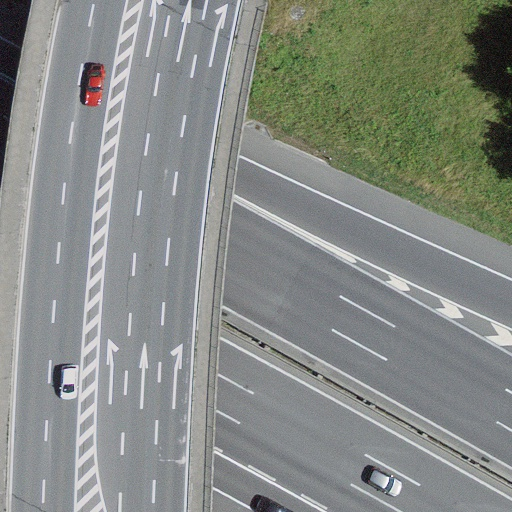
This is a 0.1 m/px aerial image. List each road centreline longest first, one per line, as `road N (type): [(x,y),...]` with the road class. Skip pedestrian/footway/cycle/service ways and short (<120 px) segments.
road 1 (motorway): [(511,412),(0,132)]
road 2 (motorway): [(511,311),(0,123)]
road 3 (secondary): [(95,0),(58,242),(42,511)]
road 4 (secondary): [(151,511),(160,210),(192,0)]
road 5 (motorway): [(0,276),(432,511)]
